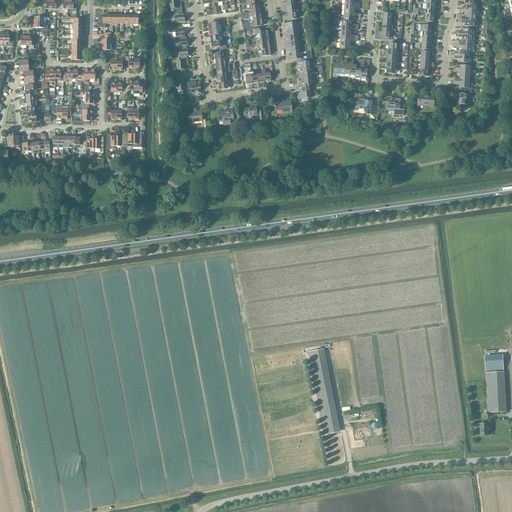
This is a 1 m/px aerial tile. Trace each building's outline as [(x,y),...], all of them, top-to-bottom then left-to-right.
[(42,8),(40,8),(41,10),(42,10),(42,14),(45,14),(45,9),(51,9),(50,0),(45,0),(45,8),(42,8)] [(50,0),(51,9),(56,9),(56,11),(59,11),(59,5),(56,5),(56,0),(50,0)] [(59,11),(59,13),(63,13),(63,11),(65,11),(65,9),(68,9),(68,0),(62,0),(62,5),(59,5),(59,11)] [(68,0),(68,9),(71,9),(71,11),(76,12),(77,5),(73,5),(73,0),(68,0)] [(176,9),(176,13),(182,12),(181,3),(177,3),(176,0),(173,0),(169,1),(170,9),(176,9)] [(202,0),(203,5),(209,4),(209,6),(210,6),(211,8),(213,8),(211,0),(202,0)] [(223,0),(217,0),(218,3),(222,3),(223,7),(223,9),(225,9),(225,7),(223,0)] [(223,0),(225,7),(225,9),(227,8),(227,6),(226,2),(230,1),(231,6),(234,5),(233,0),(223,0)] [(245,12),(240,12),(241,16),(247,15),(261,14),(260,7),(251,9),(252,12),(247,13),(245,12)] [(33,17),(33,22),(43,22),(43,17),(45,17),(45,14),(42,14),(42,10),(41,10),(39,10),(39,14),(39,17),(33,17)] [(182,12),(176,13),(170,13),(171,18),(175,18),(176,23),(185,22),(184,15),(183,15),(182,12)] [(108,24),(108,16),(102,16),(99,16),(99,28),(105,28),(106,24),(108,24)] [(208,24),(207,25),(208,27),(209,27),(209,30),(217,29),(217,25),(223,24),(223,19),(213,20),(213,23),(208,23),(209,24),(208,24)] [(249,27),(244,28),(244,31),(247,30),(254,30),(257,29),(257,26),(262,26),(262,20),(253,21),(253,24),(249,25),(249,27)] [(33,22),(33,28),(41,28),(41,31),(44,31),(48,31),(48,28),(48,23),(43,23),(43,22),(33,22)] [(175,32),(176,37),(184,36),(183,29),(182,29),(182,26),(168,28),(168,33),(175,32)] [(257,29),(254,30),(254,33),(255,35),(259,34),(260,38),(268,37),(267,31),(262,32),(261,29),(257,29)] [(5,33),(4,33),(4,35),(4,47),(13,47),(13,33),(10,33),(8,33),(5,33)] [(18,41),(18,48),(21,48),(21,46),(26,46),(26,36),(21,36),(21,42),(18,41)] [(105,36),(105,39),(101,39),(101,45),(111,45),(113,45),(113,36),(105,36)] [(178,42),(179,47),(186,46),(188,46),(187,39),(186,39),(185,36),(184,36),(176,37),(173,37),(174,42),(178,42)] [(219,41),(211,42),(211,48),(216,47),(217,50),(218,50),(225,49),(227,49),(226,46),(225,46),(224,44),(220,44),(219,41)] [(111,45),(101,45),(101,50),(110,50),(110,53),(113,54),(113,50),(111,50),(111,45)] [(181,57),(187,56),(188,56),(187,49),(186,49),(186,46),(179,47),(174,48),(174,52),(178,52),(179,57),(181,57)] [(219,53),(214,53),(215,59),(228,58),(230,57),(230,55),(224,56),(223,52),(225,52),(225,49),(218,50),(219,53)] [(257,54),(253,55),(253,58),(259,58),(259,57),(270,55),(270,49),(261,50),(262,54),(257,55),(257,54)] [(128,57),(126,57),(126,59),(126,63),(129,63),(128,69),(134,69),(134,59),(134,56),(128,56),(128,57)] [(187,56),(181,57),(181,61),(176,62),(177,70),(185,69),(184,66),(188,65),(187,56)] [(143,57),(137,57),(137,59),(134,59),(134,69),(140,69),(140,63),(143,64),(143,57)] [(111,71),(117,71),(117,61),(112,61),(112,59),(108,59),(108,61),(111,61),(111,71)] [(126,59),(122,59),(121,59),(120,61),(117,61),(117,71),(122,71),(123,65),(125,65),(125,63),(126,63),(126,59)] [(50,69),(50,72),(45,72),(45,78),(45,81),(49,81),(49,82),(55,82),(55,79),(55,69),(50,69)] [(61,69),(55,69),(55,79),(58,79),(58,81),(64,81),(64,75),(61,75),(61,69)] [(67,70),(67,72),(64,72),(64,75),(64,81),(66,81),(66,82),(69,82),(69,80),(72,80),(72,70),(67,70)] [(81,86),(81,82),(81,75),(81,72),(78,72),(78,70),(72,70),(72,80),(75,80),(75,81),(76,82),(77,82),(77,85),(78,86),(81,86)] [(81,72),(81,75),(81,82),(85,82),(86,81),(86,80),(90,80),(90,70),(84,70),(84,72),(81,72)] [(125,90),(125,92),(125,93),(128,93),(128,91),(134,91),(134,81),(128,81),(128,86),(125,86),(125,88),(125,90)] [(134,91),(134,94),(139,94),(139,93),(142,93),(142,87),(143,84),(139,84),(140,81),(134,81),(134,91)] [(187,83),(187,89),(188,94),(201,92),(200,85),(196,85),(196,81),(187,83)] [(179,96),(183,95),(188,94),(187,89),(187,83),(184,83),(184,82),(176,83),(178,94),(179,96)] [(108,88),(108,95),(113,95),(113,93),(117,93),(117,83),(111,83),(111,88),(108,88)] [(117,83),(117,93),(122,93),(122,95),(125,95),(125,93),(125,92),(125,90),(125,88),(122,88),(122,83),(117,83)] [(83,93),(83,95),(85,95),(85,98),(95,99),(95,93),(89,93),(89,90),(83,90),(83,93)] [(456,110),(462,110),(462,109),(466,109),(466,105),(468,105),(468,96),(465,95),(465,94),(459,94),(458,102),(457,102),(456,110)] [(418,106),(433,107),(434,96),(418,95),(418,106)] [(394,110),(394,115),(404,116),(404,107),(400,107),(401,99),(392,98),(392,97),(387,97),(386,103),(387,103),(387,106),(386,106),(386,111),(387,111),(387,109),(394,110)] [(81,103),(81,107),(83,107),(87,107),(89,107),(89,104),(95,104),(95,99),(85,98),(85,102),(81,103)] [(369,113),(368,114),(377,115),(377,116),(378,105),(377,105),(377,106),(372,105),(372,101),(365,100),(365,99),(358,99),(357,101),(353,101),(352,110),(357,110),(357,108),(364,109),(364,112),(369,113)] [(296,107),(291,107),(290,101),(280,102),(280,101),(274,102),(275,106),(274,106),(274,107),(276,107),(276,111),(281,111),(282,114),(291,113),(291,117),(297,116),(296,107)] [(57,119),(62,119),(62,109),(59,109),(59,107),(51,107),(51,113),(57,113),(57,119)] [(68,119),(68,116),(71,116),(71,107),(68,107),(62,107),(62,109),(62,119),(68,119)] [(79,110),(79,116),(83,116),(93,116),(93,110),(87,110),(87,107),(83,107),(81,107),(81,110),(79,110)] [(243,109),(245,117),(259,115),(260,120),(264,120),(262,111),(258,111),(258,112),(256,112),(256,107),(243,109)] [(125,108),(125,109),(125,111),(125,114),(128,114),(128,120),(133,120),(134,110),(128,110),(128,108),(125,108)] [(137,108),(137,110),(134,110),(133,120),(139,120),(139,113),(142,113),(142,108),(139,108),(137,108)] [(108,109),(108,118),(111,118),(111,121),(116,121),(116,111),(111,111),(111,109),(108,109)] [(116,111),(116,121),(122,121),(122,111),(125,111),(125,109),(122,109),(122,111),(116,111)] [(231,125),(230,120),(233,120),(232,111),(218,112),(219,122),(223,121),(223,126),(231,125)] [(189,114),(190,122),(202,121),(201,112),(194,113),(194,114),(189,114)] [(81,121),(81,124),(83,124),(87,124),(87,121),(93,121),(93,116),(83,116),(83,121),(81,121)] [(124,132),(124,134),(125,145),(125,148),(127,148),(128,147),(130,147),(131,148),(133,148),(133,134),(128,134),(128,132),(124,132)] [(138,134),(133,134),(133,148),(142,148),(142,132),(138,132),(138,134)] [(116,146),(116,136),(111,136),(111,134),(107,134),(107,150),(110,150),(111,149),(113,149),(114,149),(116,149),(116,146)] [(116,136),(116,146),(121,146),(121,153),(124,153),(124,148),(125,148),(125,145),(124,134),(121,134),(121,136),(116,136)] [(77,148),(78,147),(78,145),(80,145),(83,145),(83,148),(86,148),(86,140),(83,140),(80,140),(80,137),(74,137),(74,145),(74,147),(75,148),(77,148)] [(86,137),(86,150),(90,150),(90,149),(95,149),(95,139),(90,139),(90,137),(86,137)] [(100,139),(95,139),(95,149),(100,149),(100,150),(104,150),(104,137),(100,137),(100,139)] [(319,350),(309,351),(311,364),(318,363),(318,359),(320,358),(319,350)] [(314,372),(324,435),(340,432),(340,428),(336,429),(335,422),(330,423),(330,421),(327,421),(326,416),(332,415),(325,373),(318,374),(318,371),(314,372)] [(486,373),(488,413),(506,412),(504,372),(486,373)] [(480,424),(481,436),(482,436),(483,436),(485,436),(486,435),(489,435),(488,423),(480,424)] [(355,439),(372,436),(370,426),(354,428),(355,439)]
